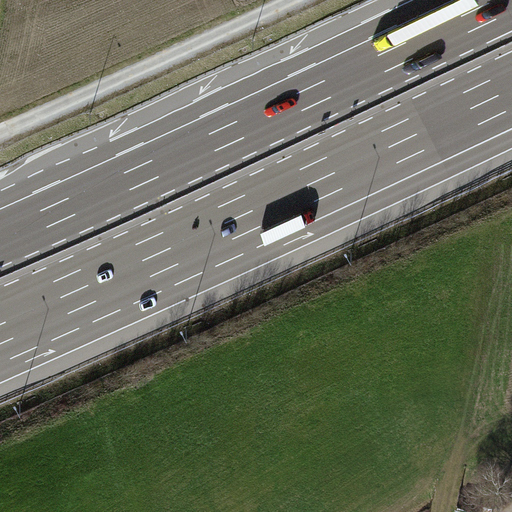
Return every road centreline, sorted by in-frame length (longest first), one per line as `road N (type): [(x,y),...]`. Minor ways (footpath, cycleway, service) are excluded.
road 1 (motorway): [(511,1),(0,238)]
road 2 (motorway): [(0,324),(472,107)]
road 3 (track): [(290,0),(0,134)]
